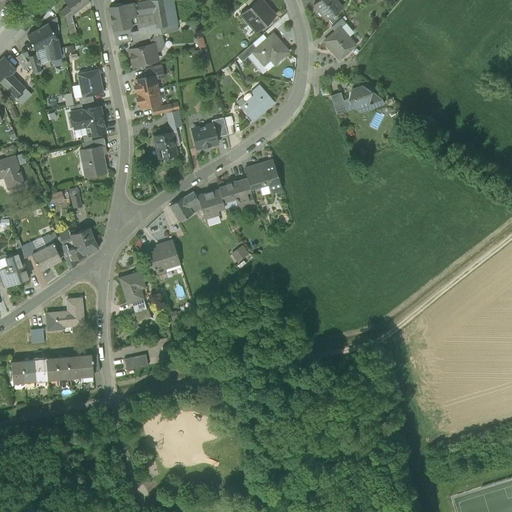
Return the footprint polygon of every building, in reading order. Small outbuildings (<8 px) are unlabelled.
[(66,0),(65,1),(69,5),(75,13),(90,1),(88,0),(66,0)] [(135,19),(136,18),(136,15),(153,13),(155,14),(157,28),(160,27),(176,24),(172,0),(151,0),(136,3),(126,4),(130,24),(134,24),(134,20),(135,19)] [(254,30),(255,31),(275,14),(262,0),(256,0),(248,7),(240,14),(249,25),(252,22),(257,27),(254,30)] [(319,0),(313,5),(326,21),(342,7),(335,0),(319,0)] [(109,8),(114,29),(130,25),(130,24),(126,4),(109,8)] [(67,18),(75,13),(69,5),(61,10),(67,18)] [(67,18),(71,35),(79,33),(75,13),(67,18)] [(162,35),(160,27),(157,28),(155,14),(153,13),(136,15),(136,18),(138,30),(131,32),(133,42),(149,38),(162,35)] [(331,28),(335,32),(340,28),(345,23),(341,19),(331,28)] [(27,35),(36,50),(45,45),(57,38),(48,23),(27,35)] [(353,33),(345,23),(340,28),(348,37),(353,33)] [(160,27),(162,35),(177,30),(176,24),(160,27)] [(324,41),(339,59),(355,45),(348,37),(340,28),(335,32),(324,41)] [(263,34),(252,44),(256,48),(267,38),(263,34)] [(252,52),(261,62),(267,56),(274,64),(288,52),(273,34),(267,38),(256,48),(252,52)] [(149,38),(150,44),(154,43),(156,52),(161,50),(164,45),(162,35),(149,38)] [(203,37),(196,39),(198,48),(205,47),(203,37)] [(51,59),(52,66),(62,64),(57,38),(45,45),(46,51),(49,51),(51,59)] [(130,43),(132,48),(150,44),(149,38),(133,42),(130,43)] [(158,59),(156,52),(154,43),(150,44),(132,48),(128,49),(133,67),(139,65),(143,64),(143,63),(158,59)] [(237,57),(241,62),(247,57),(252,52),(256,48),(252,44),(237,57)] [(36,50),(36,54),(37,59),(38,59),(40,65),(51,59),(49,51),(46,51),(45,45),(36,50)] [(73,45),(66,47),(67,54),(74,52),(73,45)] [(202,48),(193,51),(195,57),(204,54),(202,48)] [(252,52),(247,57),(262,74),(267,69),(261,62),(252,52)] [(15,58),(23,67),(28,63),(22,53),(15,58)] [(28,56),(33,73),(41,70),(40,65),(38,59),(37,59),(36,54),(28,56)] [(267,70),(274,64),(267,56),(261,62),(267,69),(267,70)] [(0,80),(16,97),(24,88),(10,74),(15,69),(4,57),(0,61),(0,80)] [(144,69),(146,78),(154,76),(155,79),(164,78),(161,65),(144,69)] [(232,72),(227,66),(222,70),(226,76),(232,72)] [(80,85),(82,97),(92,95),(102,92),(98,70),(78,74),(80,85)] [(137,90),(138,93),(157,89),(155,79),(154,76),(146,78),(135,80),(136,85),(134,85),(135,90),(137,90)] [(82,97),(80,85),(72,86),(74,98),(79,97),(82,97)] [(241,108),(252,121),(274,102),(259,85),(252,91),(256,95),(254,97),(241,108)] [(349,104),(355,108),(368,104),(374,108),(383,104),(382,98),(363,86),(357,88),(357,89),(350,92),(348,98),(349,104)] [(31,95),(24,88),(16,97),(22,104),(31,95)] [(163,88),(157,89),(160,101),(166,100),(163,88)] [(160,101),(157,89),(138,93),(138,97),(137,97),(138,102),(139,102),(141,107),(160,102),(160,101)] [(342,100),(343,100),(340,92),(330,95),(333,106),(343,102),(342,100)] [(66,106),(74,105),(72,93),(64,95),(66,106)] [(79,97),(80,104),(81,104),(93,102),(92,95),(82,97),(79,97)] [(254,97),(252,95),(245,101),(241,97),(236,102),(241,108),(254,97)] [(343,100),(342,100),(346,111),(355,108),(349,104),(348,98),(343,100)] [(333,106),(336,114),(346,111),(342,100),(343,102),(333,106)] [(83,110),(81,104),(80,104),(70,106),(71,112),(83,110)] [(152,108),(154,114),(171,110),(170,104),(152,108)] [(368,104),(355,108),(360,112),(374,108),(368,104)] [(19,117),(15,106),(9,109),(13,119),(19,117)] [(91,124),(93,134),(105,132),(99,107),(83,110),(71,112),(74,128),(89,125),(91,124)] [(169,124),(181,122),(180,114),(168,116),(169,124)] [(223,118),(228,134),(234,133),(232,123),(234,123),(233,116),(223,118)] [(213,124),(216,137),(227,135),(223,117),(211,120),(212,124),(213,124)] [(192,131),(196,148),(217,143),(216,137),(213,124),(212,124),(205,126),(199,127),(200,129),(192,131)] [(154,136),(159,158),(175,154),(170,132),(154,136)] [(101,146),(103,154),(107,154),(105,144),(104,138),(82,143),(83,149),(92,146),(92,147),(101,146)] [(86,163),(89,176),(106,172),(103,154),(101,146),(92,147),(92,146),(83,149),(79,149),(82,164),(86,163)] [(23,153),(14,156),(18,166),(26,163),(23,153)] [(7,175),(11,187),(24,183),(18,166),(14,156),(0,160),(0,177),(7,175)] [(267,182),(270,193),(281,189),(273,160),(244,169),(247,177),(250,188),(267,182)] [(143,165),(135,165),(135,175),(143,174),(143,165)] [(11,187),(7,175),(0,177),(4,189),(11,187)] [(240,186),(242,192),(250,189),(250,188),(247,177),(238,180),(240,186)] [(218,188),(219,189),(223,203),(235,199),(236,202),(238,207),(243,206),(244,207),(250,205),(249,202),(247,196),(247,195),(244,193),(243,193),(242,192),(240,186),(238,180),(230,182),(225,183),(226,185),(218,188)] [(265,185),(256,187),(257,195),(266,193),(265,185)] [(69,190),(73,208),(82,206),(77,188),(69,190)] [(224,207),(223,203),(219,189),(212,191),(204,193),(204,194),(197,196),(199,202),(201,208),(204,218),(205,217),(217,214),(219,213),(218,209),(224,207)] [(62,191),(48,195),(50,204),(64,199),(62,191)] [(179,221),(201,208),(199,202),(193,192),(170,205),(179,221)] [(220,222),(217,214),(205,217),(208,225),(220,222)] [(70,242),(73,248),(94,240),(89,227),(70,234),(69,229),(58,232),(59,236),(62,244),(70,241),(70,242)] [(55,248),(59,246),(56,238),(54,232),(27,244),(31,254),(53,243),(55,248)] [(95,240),(94,240),(73,248),(67,250),(71,260),(74,259),(85,255),(84,254),(98,249),(95,240)] [(156,271),(157,274),(165,271),(163,265),(179,260),(172,240),(157,245),(158,247),(159,249),(157,249),(156,247),(151,249),(150,247),(148,248),(156,271)] [(70,242),(62,245),(60,246),(69,270),(76,265),(74,259),(71,260),(67,250),(73,248),(70,242)] [(32,255),(40,270),(61,259),(55,248),(53,243),(31,254),(32,255)] [(26,244),(21,246),(26,257),(32,255),(31,254),(27,244),(26,244)] [(249,253),(242,245),(231,253),(237,262),(249,253)] [(20,260),(26,257),(21,246),(15,248),(17,253),(18,253),(20,260)] [(143,249),(150,273),(156,271),(148,248),(143,249)] [(0,276),(2,282),(4,287),(29,279),(25,269),(24,270),(20,260),(18,253),(17,253),(5,257),(8,266),(0,269),(0,276)] [(179,260),(163,265),(165,271),(181,266),(179,260)] [(120,279),(128,303),(132,302),(142,298),(138,284),(143,282),(140,273),(120,279)] [(46,313),(48,329),(64,328),(63,324),(69,323),(69,325),(84,324),(81,298),(67,299),(68,313),(62,314),(62,312),(46,313)] [(132,302),(133,307),(144,304),(142,298),(132,302)] [(147,311),(144,304),(133,307),(136,314),(147,311)] [(178,318),(176,311),(169,313),(171,320),(178,318)] [(137,330),(139,320),(130,318),(128,328),(137,330)] [(30,329),(31,342),(44,341),(43,328),(30,329)] [(162,347),(164,356),(176,353),(173,345),(162,347)] [(178,359),(176,353),(164,356),(165,362),(178,359)] [(91,354),(80,355),(82,376),(92,375),(93,375),(93,372),(91,354)] [(91,354),(93,372),(99,371),(98,363),(97,354),(91,354)] [(146,354),(135,356),(136,362),(147,360),(146,354)] [(75,376),(82,376),(80,355),(68,356),(70,375),(75,375),(75,376)] [(70,377),(70,375),(68,356),(57,357),(59,376),(64,376),(64,377),(70,377)] [(125,364),(136,362),(135,356),(124,359),(125,364)] [(59,378),(59,376),(57,357),(45,358),(47,377),(52,377),(53,378),(59,378)] [(47,379),(47,377),(45,358),(34,359),(36,378),(41,378),(41,379),(47,379)] [(36,380),(36,378),(34,359),(23,360),(24,379),(30,379),(30,380),(36,380)] [(25,381),(24,379),(23,360),(10,362),(12,380),(18,380),(18,381),(25,381)] [(147,360),(136,362),(137,368),(148,365),(147,360)] [(126,370),(137,368),(136,362),(125,364),(126,370)]
